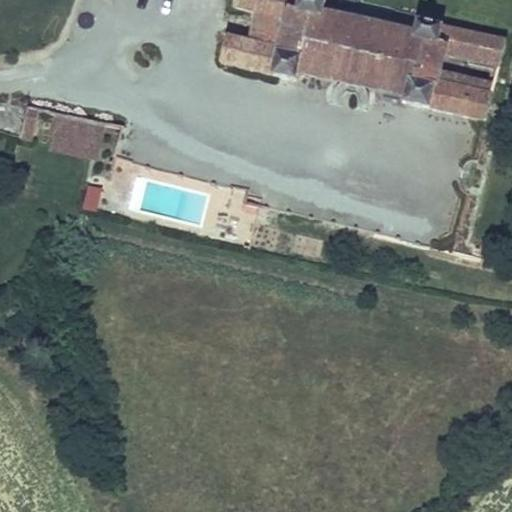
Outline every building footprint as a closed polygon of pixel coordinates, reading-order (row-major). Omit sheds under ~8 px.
[(409,107),(492,124),(510,46),(420,27),(417,42),(326,23),(329,7),(296,0),(239,0),(236,15),(257,20),(252,47),(230,44),(225,67),(300,83),(301,76),(411,100),(409,107)] [(19,142),(32,146),(40,117),(26,114),(19,142)] [(96,165),(103,128),(56,118),(48,155),(96,165)] [(82,212),(94,215),(99,193),(87,190),(82,212)] [(240,215),(256,219),(258,209),(242,205),(240,215)]
